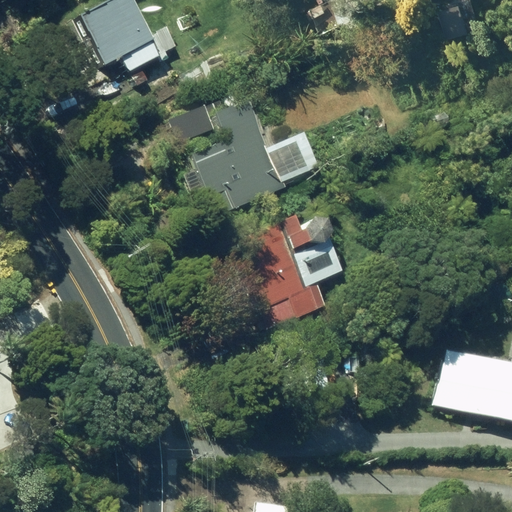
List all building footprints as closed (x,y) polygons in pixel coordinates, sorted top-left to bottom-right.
[(127,76),(129,75),(136,89),(146,83),(140,70),(158,60),(128,0),(113,0),(78,18),(104,69),(120,61),(127,76)] [(230,70),(221,50),(178,70),(187,90),(230,70)] [(203,202),(211,222),(285,189),(247,103),(212,118),(224,144),(189,159),(194,173),(183,178),(195,205),(203,202)] [(167,121),(176,145),(212,131),(203,107),(167,121)] [(425,118),(430,131),(448,125),(443,112),(425,118)] [(416,156),(371,176),(394,229),(439,210),(416,156)] [(304,257),(307,256),(292,220),(227,247),(266,334),(326,307),(304,257)] [(432,407),(511,425),(511,370),(444,355),(432,407)]
